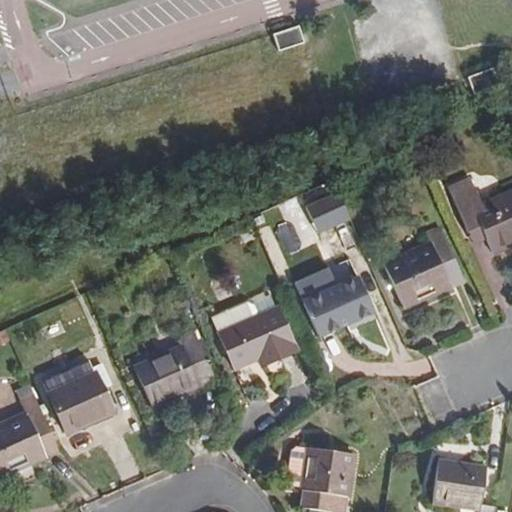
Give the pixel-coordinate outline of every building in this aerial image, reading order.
[(298,29),(274,37),(279,55),(304,47),(298,29)] [(495,67),(468,77),(475,95),(502,85),(495,67)] [(511,247),(511,192),(484,205),(474,183),(454,191),(473,236),(486,230),(491,239),(497,254),(511,247)] [(318,233),(349,220),(337,191),(306,203),(318,233)] [(402,304),(465,277),(443,226),(425,233),(430,244),(384,262),(402,304)] [(491,239),(486,230),(473,236),(493,246),(491,239)] [(348,316),(374,306),(363,279),(307,303),(322,338),(352,325),(348,316)] [(302,368),(285,325),(255,337),(225,349),(238,383),(267,371),(271,381),(302,368)] [(255,337),(252,331),(221,343),(225,349),(255,337)] [(213,390),(197,352),(137,376),(153,414),(176,405),(173,397),(186,392),(189,400),(213,390)] [(63,402),(112,382),(107,369),(57,390),(63,402)] [(130,424),(112,382),(63,402),(80,445),(130,424)] [(80,474),(72,454),(56,418),(42,424),(48,439),(0,459),(0,471),(14,503),(80,474)] [(350,500),(355,456),(310,450),(304,495),(307,495),(348,500),(350,500)] [(481,506),(486,467),(436,461),(430,508),(459,511),(494,511),(495,507),(481,506)] [(340,511),(347,507),(348,500),(307,495),(306,503),(312,510),(326,511),(340,511)]
